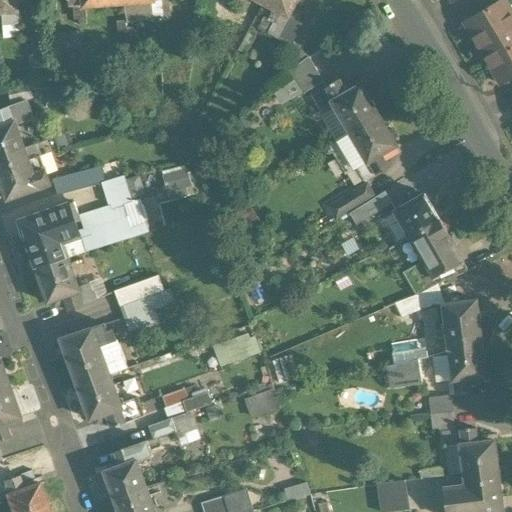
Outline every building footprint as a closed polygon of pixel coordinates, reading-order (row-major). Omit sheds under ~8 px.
[(0,0),(0,13),(4,14),(10,13),(17,12),(16,0),(0,0)] [(167,19),(166,0),(163,0),(157,1),(158,13),(151,13),(152,20),(167,19)] [(264,0),(262,4),(280,13),(287,17),(295,3),(300,6),(303,0),(264,0)] [(503,0),(481,13),(464,23),(476,44),(511,22),(511,14),(504,1),(503,0)] [(479,0),(475,3),(481,13),(503,0),(504,1),(505,0),(479,0)] [(17,12),(10,13),(11,25),(18,25),(17,12)] [(11,25),(10,13),(4,14),(6,35),(19,34),(18,25),(11,25)] [(287,17),(280,13),(275,24),(282,28),(287,17)] [(275,24),(263,18),(258,29),(276,38),(282,28),(275,24)] [(511,22),(476,44),(488,64),(511,50),(511,22)] [(128,29),(116,30),(117,38),(129,37),(128,29)] [(136,29),(128,29),(129,37),(137,36),(136,29)] [(80,30),(66,31),(68,53),(81,52),(80,30)] [(68,53),(66,31),(53,32),(55,54),(68,53)] [(39,34),(25,35),(27,60),(41,59),(39,34)] [(511,50),(488,64),(500,85),(511,77),(511,50)] [(308,57),(288,73),(301,95),(323,82),(308,57)] [(340,82),(326,90),(330,97),(332,101),(346,93),(343,88),(340,82)] [(353,83),(343,88),(346,93),(332,101),(331,102),(332,105),(338,115),(348,133),(377,117),(365,95),(365,94),(360,86),(356,88),(353,83)] [(330,97),(326,90),(306,101),(319,126),(338,115),(332,105),(323,110),(319,104),(330,97)] [(332,101),(330,97),(319,104),(323,110),(332,105),(331,102),(332,101)] [(8,109),(0,111),(0,126),(13,122),(11,117),(8,109)] [(22,114),(11,117),(13,122),(14,121),(15,123),(24,120),(22,114)] [(377,117),(348,133),(365,164),(367,163),(381,156),(384,160),(393,155),(391,150),(395,148),(390,138),(389,139),(377,117)] [(13,122),(0,126),(0,157),(24,149),(15,123),(14,121),(13,122)] [(365,164),(348,133),(328,146),(344,174),(356,167),(363,180),(373,174),(367,163),(365,164)] [(321,135),(314,140),(320,150),(328,146),(321,135)] [(24,149),(0,157),(0,185),(1,187),(33,176),(28,161),(24,149)] [(381,156),(367,163),(373,174),(374,175),(387,167),(384,160),(381,156)] [(33,176),(1,187),(6,202),(50,186),(40,157),(28,161),(33,176)] [(160,202),(198,194),(192,162),(142,172),(151,216),(162,214),(160,202)] [(74,177),(52,183),(57,196),(89,186),(101,183),(104,183),(100,167),(73,174),(74,177)] [(104,183),(101,183),(108,205),(109,204),(111,210),(132,204),(124,178),(104,183)] [(367,186),(346,198),(345,196),(326,208),(334,221),(374,197),(367,186)] [(360,206),(369,220),(392,206),(384,192),(360,206)] [(415,193),(405,198),(409,204),(394,212),(409,237),(438,220),(428,204),(429,204),(424,195),(418,198),(415,193)] [(68,205),(34,217),(36,223),(26,227),(28,235),(56,225),(63,245),(80,239),(68,205)] [(128,216),(117,220),(124,240),(135,237),(128,216)] [(117,220),(81,231),(84,240),(83,241),(86,252),(124,240),(117,220)] [(438,220),(409,237),(423,262),(428,259),(433,268),(457,254),(452,245),(453,245),(448,236),(447,236),(438,220)] [(28,235),(24,236),(27,246),(36,270),(68,259),(63,245),(56,225),(28,235)] [(457,254),(433,268),(428,259),(423,262),(426,266),(433,279),(436,284),(467,271),(457,254)] [(68,259),(36,270),(45,294),(44,294),(48,304),(53,302),(55,307),(65,304),(63,299),(79,293),(80,293),(79,290),(68,259)] [(426,266),(407,277),(415,290),(433,279),(426,266)] [(158,276),(115,292),(120,307),(164,291),(158,276)] [(89,287),(79,290),(80,293),(79,293),(80,298),(92,294),(89,287)] [(430,288),(399,302),(403,312),(435,299),(430,288)] [(120,307),(120,308),(129,333),(158,322),(154,310),(174,304),(169,289),(164,291),(120,307)] [(79,293),(63,299),(65,304),(68,311),(83,306),(80,298),(79,293)] [(476,301),(443,305),(445,324),(479,320),(476,301)] [(445,324),(443,305),(435,306),(437,325),(445,324)] [(479,320),(445,324),(448,352),(482,348),(479,330),(480,330),(479,320)] [(103,324),(60,340),(65,354),(98,342),(99,346),(111,343),(116,341),(112,331),(106,333),(103,324)] [(394,348),(398,365),(418,360),(427,358),(423,341),(394,348)] [(98,342),(65,354),(69,365),(69,364),(77,387),(78,387),(89,383),(110,376),(109,375),(99,346),(98,342)] [(112,347),(111,343),(99,346),(109,375),(127,368),(119,345),(112,347)] [(482,348),(448,352),(452,381),(453,381),(470,379),(470,384),(482,383),(481,377),(486,377),(484,366),(482,348)] [(422,384),(418,360),(398,365),(386,368),(390,390),(422,384)] [(0,395),(11,391),(4,374),(5,374),(1,364),(0,364),(0,395)] [(89,383),(78,387),(87,411),(86,411),(90,421),(94,419),(96,425),(107,421),(105,415),(120,410),(122,409),(118,400),(110,376),(89,383)] [(470,379),(453,381),(455,395),(471,393),(470,384),(470,379)] [(11,391),(0,395),(0,426),(6,424),(8,430),(19,426),(17,420),(21,419),(17,409),(11,391)] [(136,393),(118,400),(122,409),(120,410),(125,423),(143,417),(137,402),(139,401),(136,393)] [(275,393),(257,399),(265,423),(283,417),(275,393)] [(451,396),(429,398),(430,415),(453,413),(451,396)] [(156,408),(161,423),(187,414),(182,400),(156,408)] [(120,410),(105,415),(107,421),(110,429),(125,423),(120,410)] [(161,423),(146,428),(150,439),(195,424),(191,413),(187,414),(161,423)] [(455,427),(453,413),(430,415),(433,429),(455,427)] [(6,424),(0,426),(0,440),(11,437),(8,430),(6,424)] [(476,429),(460,431),(462,445),(489,442),(488,435),(477,437),(476,429)] [(460,431),(441,433),(443,448),(461,446),(460,445),(462,445),(460,431)] [(462,445),(460,445),(461,446),(464,474),(497,470),(494,452),(495,451),(494,441),(489,442),(462,445)] [(130,449),(115,454),(118,461),(120,467),(134,462),(133,457),(130,449)] [(144,453),(133,457),(134,462),(136,461),(137,462),(146,459),(144,453)] [(134,462),(120,467),(118,461),(106,465),(108,471),(104,473),(107,482),(108,482),(114,499),(146,488),(137,462),(136,461),(134,462)] [(497,470),(464,474),(466,486),(468,503),(501,499),(499,489),(497,470)] [(21,477),(6,482),(9,491),(11,495),(26,490),(24,484),(21,477)] [(35,480),(24,484),(26,490),(11,495),(9,496),(10,498),(14,511),(50,511),(44,494),(45,494),(41,484),(37,486),(35,480)] [(405,481),(376,485),(379,511),(387,511),(409,509),(405,481)] [(466,486),(445,489),(447,511),(502,511),(501,499),(468,503),(466,486)] [(154,511),(146,488),(114,499),(118,511),(154,511)] [(9,491),(0,493),(0,501),(10,498),(9,496),(11,495),(9,491)] [(250,511),(244,491),(223,497),(227,511),(250,511)] [(227,511),(223,497),(202,504),(204,511),(227,511)] [(328,511),(326,503),(318,506),(320,511),(328,511)]
